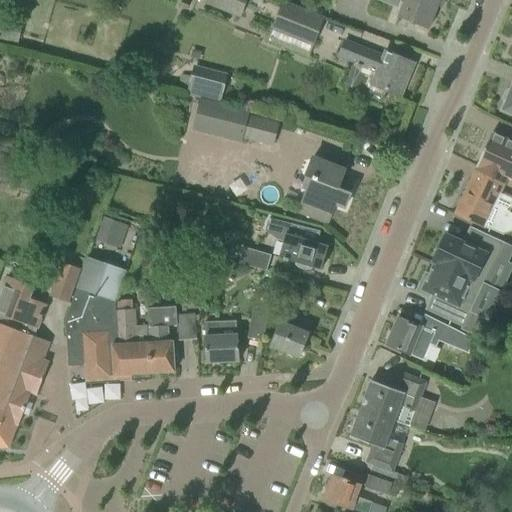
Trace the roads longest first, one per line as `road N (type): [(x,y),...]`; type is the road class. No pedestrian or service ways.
road 1 (unclassified): [(317,411),(344,372),(490,0)]
road 2 (unclassified): [(24,509),(80,446),(117,420),(317,411)]
